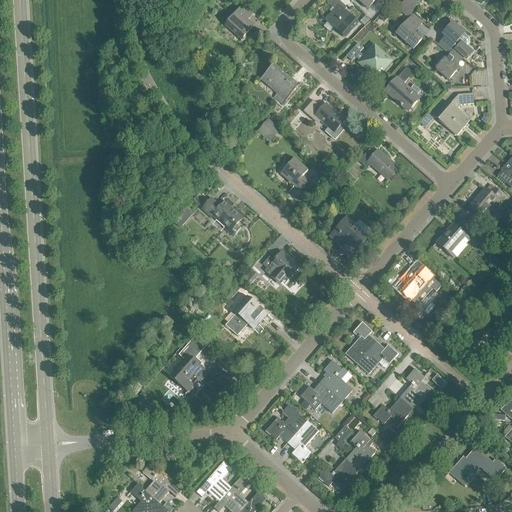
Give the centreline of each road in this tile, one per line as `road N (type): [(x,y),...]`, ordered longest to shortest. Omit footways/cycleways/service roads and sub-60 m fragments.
road 1 (secondary): [(47,444),(20,0)]
road 2 (residential): [(448,183),(287,43),(288,21),(306,0)]
road 3 (secondary): [(0,238),(12,445)]
road 4 (residential): [(230,433),(357,287)]
road 5 (residential): [(47,444),(230,433)]
road 6 (residential): [(221,172),(357,287)]
road 7 (residential): [(460,0),(494,30),(500,127)]
road 8 (residential): [(357,287),(448,183)]
